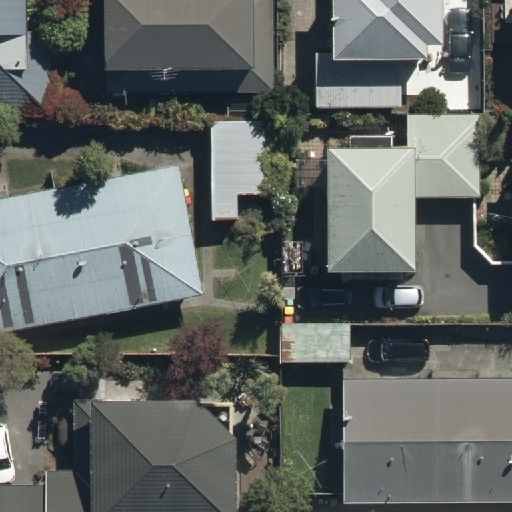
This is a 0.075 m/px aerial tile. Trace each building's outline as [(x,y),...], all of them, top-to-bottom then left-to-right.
[(0,0),(0,109),(53,109),(53,26),(33,26),(33,0),(0,0)] [(107,0),(109,91),(270,90),(269,0),(107,0)] [(337,0),(338,35),(316,36),(317,102),(401,101),(400,52),(423,52),(423,31),(443,31),(441,0),(337,0)] [(348,130),(326,130),(327,261),(418,260),(418,194),(478,194),(478,107),(406,107),(406,133),(393,133),(393,127),(348,127),(348,130)] [(274,117),(209,117),(209,218),(235,218),(235,187),(274,187),(274,117)] [(183,154),(0,191),(0,326),(210,282),(183,154)] [(354,317),(283,315),(281,357),(352,359),(354,317)] [(511,364),(344,369),(347,495),(511,490),(511,364)] [(0,511),(232,511),(236,390),(90,385),(90,391),(78,391),(76,464),(48,463),(48,477),(0,475),(0,511)]
